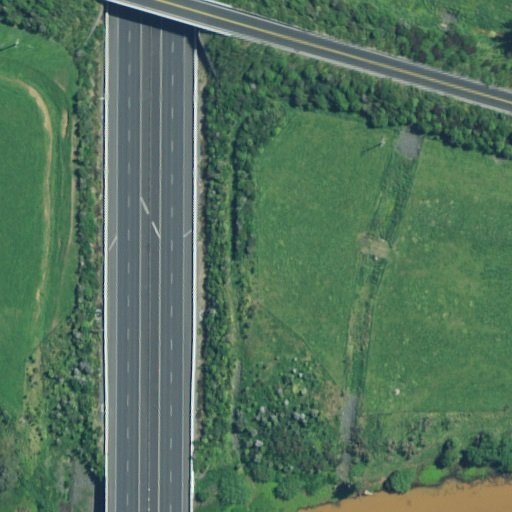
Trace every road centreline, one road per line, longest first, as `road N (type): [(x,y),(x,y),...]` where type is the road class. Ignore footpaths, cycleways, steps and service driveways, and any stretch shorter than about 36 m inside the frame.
road 1 (motorway): [(123,511),(127,0)]
road 2 (motorway): [(170,0),(167,511)]
road 3 (unclassified): [(201,13),(511,101)]
